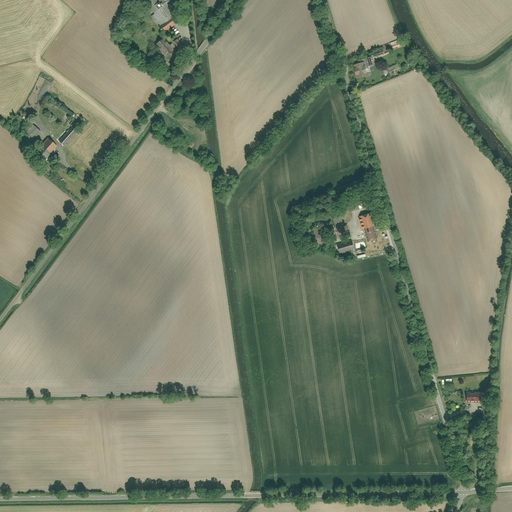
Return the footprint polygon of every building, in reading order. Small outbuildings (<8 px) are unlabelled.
[(165,32),(179,24),(175,18),(161,26),(165,32)] [(174,50),(177,48),(172,43),(170,45),(165,37),(156,44),(167,58),(175,51),(174,50)] [(403,38),(392,42),(394,48),(405,44),(403,38)] [(177,39),(172,43),(177,48),(182,55),(186,51),(181,45),(182,45),(177,39)] [(385,46),(387,51),(393,48),(391,43),(385,46)] [(374,56),(367,58),(370,66),(376,64),(374,56)] [(367,61),(355,64),(359,78),(371,75),(367,61)] [(388,68),(391,76),(399,73),(398,69),(400,68),(398,64),(388,68)] [(29,121),(22,128),(34,139),(41,131),(29,121)] [(63,145),(77,130),(72,125),(58,141),(63,145)] [(57,145),(48,137),(33,153),(43,161),(57,145)] [(373,212),(361,216),(364,228),(366,228),(375,225),(377,225),(373,212)] [(342,215),(334,218),(339,236),(352,232),(349,223),(345,224),(342,215)] [(375,225),(366,228),(369,241),(379,238),(375,225)] [(322,227),(314,229),(319,246),(327,244),(322,227)] [(354,241),(339,245),(341,253),(356,249),(354,241)] [(364,258),(380,256),(379,247),(363,250),(364,258)] [(467,391),(467,402),(484,402),(484,400),(484,391),(467,391)] [(492,400),(484,400),(484,402),(484,413),(492,413),(492,400)]
